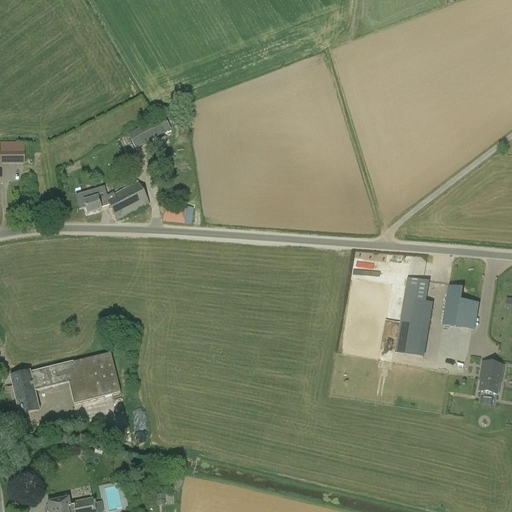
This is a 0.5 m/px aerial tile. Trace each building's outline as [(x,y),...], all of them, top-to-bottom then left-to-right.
[(162,116),(127,135),(135,150),(171,131),(162,116)] [(23,143),(20,143),(0,143),(0,164),(24,165),(23,151),(23,143)] [(104,198),(97,200),(97,199),(83,203),(87,215),(100,211),(100,209),(109,206),(116,221),(149,206),(137,182),(114,195),(113,194),(104,198)] [(183,225),(184,224),(191,225),(193,209),(185,207),(185,208),(164,205),(162,222),(183,225)] [(407,282),(395,354),(424,359),(433,305),(426,304),(430,283),(410,280),(407,279),(407,282)] [(391,302),(401,303),(402,294),(392,293),(391,302)] [(462,296),(450,294),(445,326),(470,329),(472,308),(460,306),(462,296)] [(72,364),(29,374),(29,373),(10,378),(19,417),(38,413),(34,393),(68,385),(73,406),(120,395),(110,355),(72,364)] [(494,359),(488,358),(488,356),(482,355),(479,374),(480,374),(478,384),(496,387),(497,376),(498,377),(501,358),(494,357),(494,359)] [(165,490),(166,506),(174,506),(173,490),(165,490)] [(164,506),(163,501),(163,495),(155,495),(156,507),(164,506)] [(47,504),(47,506),(45,509),(45,511),(95,511),(92,499),(68,504),(68,500),(47,504)]
